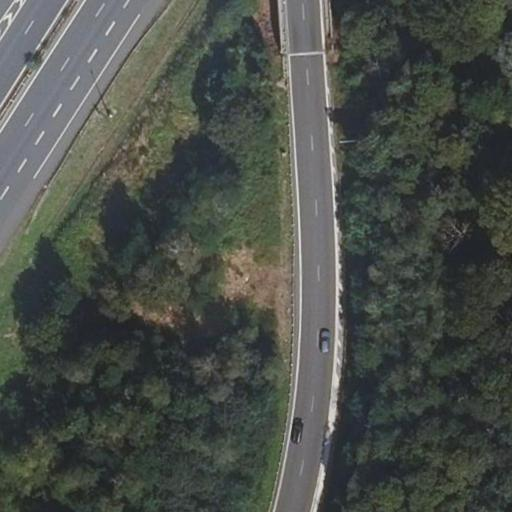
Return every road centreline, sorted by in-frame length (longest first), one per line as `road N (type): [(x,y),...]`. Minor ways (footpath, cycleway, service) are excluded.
road 1 (trunk): [(292,511),(318,333),(315,163),(300,0)]
road 2 (motorway): [(0,186),(120,0)]
